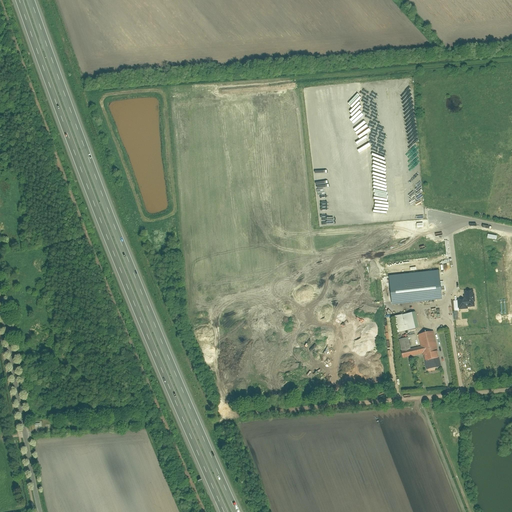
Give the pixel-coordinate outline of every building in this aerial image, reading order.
[(400,80),(399,83),(397,82),(391,91),(395,93),(403,82),(400,80)] [(403,102),(407,105),(414,97),(410,94),(403,102)] [(441,271),(391,277),(394,305),(444,299),(441,271)] [(460,300),(461,310),(470,309),(470,307),(477,307),(476,290),(466,291),(466,295),(465,295),(465,299),(460,300)] [(421,312),(397,317),(401,332),(424,327),(421,312)] [(435,331),(420,335),(423,346),(424,354),(426,360),(441,357),(435,331)] [(401,340),(404,350),(412,349),(409,338),(401,340)] [(404,358),(424,354),(423,346),(412,349),(404,350),(402,351),(404,358)] [(441,357),(426,360),(428,370),(443,366),(441,357)]
